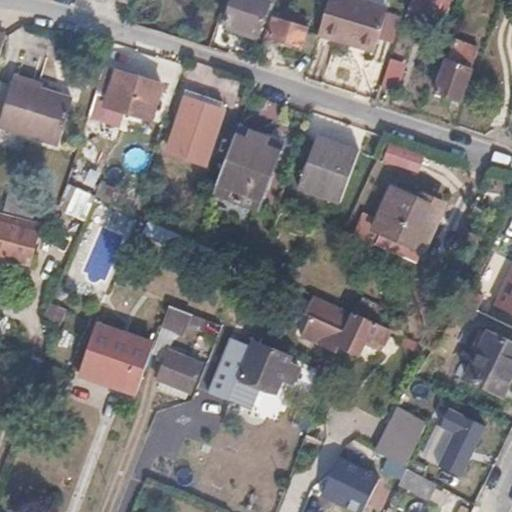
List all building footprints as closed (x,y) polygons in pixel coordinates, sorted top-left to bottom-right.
[(255,41),(268,0),(233,0),(225,25),(232,28),(230,33),(255,41)] [(387,14),(343,0),(329,0),(318,39),(374,55),(387,14)] [(408,0),(406,7),(443,19),(449,0),(408,0)] [(308,29),(276,18),(270,36),(302,47),(308,29)] [(458,102),(477,51),(455,42),(436,94),(458,102)] [(405,68),(388,63),(380,87),(396,93),(405,68)] [(160,86),(102,68),(92,103),(150,120),(160,86)] [(73,95),(13,78),(1,123),(61,139),(73,95)] [(205,166),(222,112),(187,99),(169,154),(205,166)] [(278,146),(238,131),(215,194),(255,209),(278,146)] [(357,158),(314,141),(297,186),(340,202),(357,158)] [(378,236),(375,246),(413,264),(438,214),(392,191),(372,232),(378,236)] [(21,218),(0,212),(0,255),(29,263),(38,235),(25,232),(28,224),(20,221),(21,218)] [(78,275),(101,284),(102,281),(118,239),(95,230),(78,275)] [(287,295),(291,287),(238,264),(235,271),(287,295)] [(511,279),(498,308),(511,315),(511,279)] [(396,335),(387,330),(319,300),(311,319),(316,321),(307,341),(344,358),(347,351),(367,360),(374,344),(389,351),(396,335)] [(189,314),(169,306),(161,327),(175,331),(177,328),(184,330),(189,314)] [(236,333),(220,326),(205,363),(221,370),(236,333)] [(152,346),(96,327),(82,367),(120,380),(118,388),(135,394),(152,346)] [(511,343),(491,332),(467,378),(488,390),(494,381),(508,388),(511,378),(511,343)] [(237,377),(275,394),(289,360),(252,343),(237,377)] [(157,380),(190,393),(201,365),(169,351),(157,380)] [(399,408),(376,455),(406,469),(428,421),(399,408)] [(455,434),(439,467),(462,478),(487,428),(451,411),(443,428),(455,434)]
